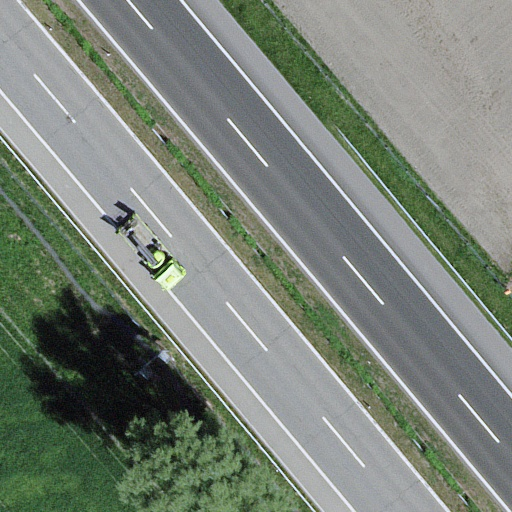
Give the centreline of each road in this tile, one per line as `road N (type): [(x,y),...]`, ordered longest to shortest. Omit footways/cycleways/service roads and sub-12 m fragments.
road 1 (motorway): [(0,33),(407,511)]
road 2 (motorway): [(511,457),(129,0)]
